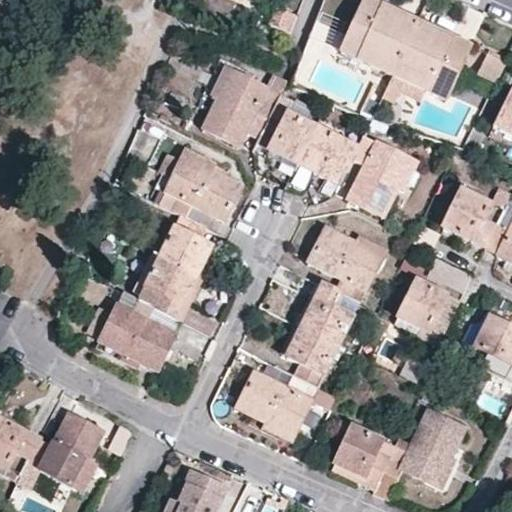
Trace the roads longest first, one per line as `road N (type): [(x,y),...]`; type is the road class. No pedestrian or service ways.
road 1 (residential): [(185,433),(251,294),(266,227)]
road 2 (residential): [(185,433),(51,363),(16,328)]
road 3 (residential): [(353,511),(185,433)]
